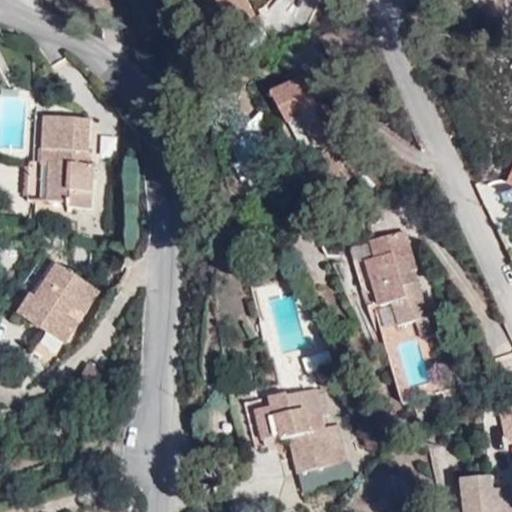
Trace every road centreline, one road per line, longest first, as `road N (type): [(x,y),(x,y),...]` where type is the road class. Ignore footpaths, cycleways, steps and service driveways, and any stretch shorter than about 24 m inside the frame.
road 1 (residential): [(0,13),(108,54),(149,105),(175,219),(153,511)]
road 2 (residential): [(511,296),(389,0)]
